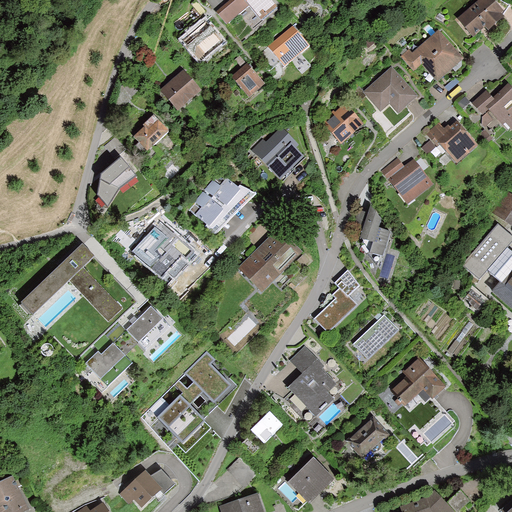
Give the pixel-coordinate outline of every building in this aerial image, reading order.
[(231,0),(226,5),(216,13),(226,25),(250,5),(261,19),(275,7),(269,0),(231,0)] [(479,0),(458,21),(473,37),(503,7),(496,0),(479,0)] [(183,42),(200,62),(224,41),(207,21),(183,42)] [(294,25),(266,49),(283,69),(311,45),(294,25)] [(420,66),(436,82),(464,54),(439,29),(413,56),(408,51),(400,58),(415,72),(420,66)] [(251,64),(232,78),(246,96),(264,82),(251,64)] [(363,95),(381,112),(388,106),(397,115),(409,103),(419,93),(410,84),(392,66),(363,95)] [(162,91),(176,109),(202,90),(188,72),(162,91)] [(511,128),(511,90),(507,85),(494,96),(485,104),(509,132),(511,128)] [(488,89),(471,103),(477,111),(485,104),(494,96),(488,89)] [(322,126),(341,144),(355,130),(362,123),(344,105),(322,126)] [(137,133),(151,148),(171,130),(157,115),(137,133)] [(437,136),(458,163),(479,147),(458,120),(447,129),(437,136)] [(447,129),(442,121),(432,129),(437,136),(447,129)] [(251,154),(282,181),(305,154),(274,127),(251,154)] [(101,168),(118,190),(138,174),(121,152),(101,168)] [(400,162),(397,158),(380,172),(386,180),(404,167),(400,162)] [(386,180),(405,204),(432,183),(413,159),(386,180)] [(192,209),(215,232),(254,194),(231,171),(192,209)] [(511,193),(509,191),(491,215),(511,231),(511,230),(511,193)] [(371,207),(361,240),(373,244),(370,252),(384,256),(391,232),(379,229),(384,211),(371,207)] [(494,242),(502,248),(511,239),(495,225),(460,268),(477,282),(483,275),(473,266),(494,242)] [(236,269),(260,294),(301,254),(277,229),(236,269)] [(153,256),(172,275),(195,252),(177,233),(153,256)] [(497,286),(511,268),(511,256),(502,248),(494,242),(473,266),(483,275),(497,286)] [(68,281),(107,321),(122,306),(83,266),(95,254),(85,243),(21,305),(32,316),(68,281)] [(490,295),(511,313),(511,268),(497,286),(490,295)] [(358,304),(350,295),(361,283),(347,270),(335,282),(341,288),(335,294),(337,296),(317,316),(331,331),(358,304)] [(125,332),(152,360),(178,335),(152,307),(125,332)] [(382,317),(352,345),(367,360),(396,332),(382,317)] [(83,366),(113,397),(136,374),(106,344),(83,366)] [(289,385),(318,413),(334,397),(329,392),(339,382),(305,349),(294,360),(304,371),(289,385)] [(214,361),(206,353),(185,374),(214,402),(230,386),(209,366),(214,361)] [(403,373),(406,376),(391,390),(398,397),(394,401),(399,406),(401,403),(405,407),(423,390),(432,399),(446,386),(435,375),(436,374),(420,357),(403,373)] [(211,428),(181,397),(157,419),(187,451),(211,428)] [(192,408),(203,421),(216,409),(205,397),(192,408)] [(250,431),(263,445),(282,427),(270,414),(250,431)] [(374,416),(345,442),(362,460),(390,434),(374,416)] [(336,478),(316,456),(287,482),(308,504),(336,478)] [(123,489),(140,507),(152,497),(162,488),(145,469),(123,489)] [(0,480),(0,511),(20,511),(28,509),(12,475),(0,480)] [(427,499),(400,507),(401,511),(458,511),(471,502),(460,491),(449,503),(434,491),(427,499)] [(219,505),(221,511),(264,511),(258,492),(219,505)] [(511,500),(501,510),(502,511),(507,511),(511,507),(511,500)] [(87,511),(110,511),(103,501),(87,511)]
